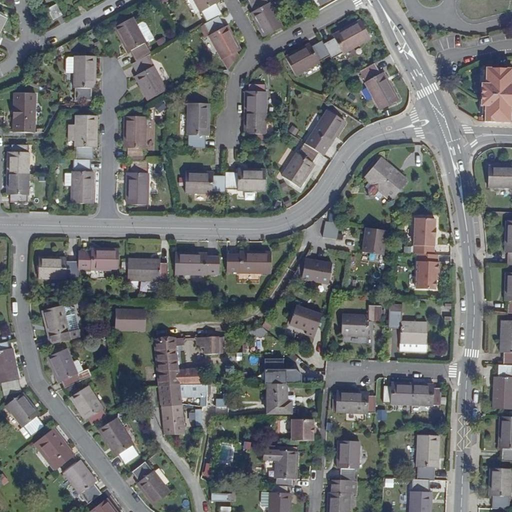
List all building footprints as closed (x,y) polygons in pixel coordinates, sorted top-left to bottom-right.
[(223,60),(236,53),(241,50),(227,26),(225,27),(219,16),(222,14),(216,4),(220,2),(218,0),(194,0),(201,12),(202,12),(208,22),(204,24),(210,35),(209,36),(222,60),(223,60)] [(247,0),(248,0),(254,12),(251,14),(263,37),(282,27),(270,3),(269,3),(266,0),(247,0)] [(56,6),(48,10),(54,20),(61,15),(56,6)] [(134,77),(148,101),(166,90),(154,66),(152,67),(147,56),(151,53),(145,43),(155,38),(146,23),(142,22),(136,25),(132,18),(114,29),(127,53),(131,51),(137,61),(132,64),(138,75),(134,77)] [(309,44),(285,57),(296,76),(319,63),(319,62),(330,56),(332,59),(342,53),(343,54),(371,39),(360,20),(332,35),(334,38),(324,44),(322,41),(311,47),(309,44)] [(239,56),(236,53),(223,60),(229,70),(239,56)] [(67,73),(74,73),(74,88),(75,88),(75,101),(92,101),(92,89),(96,89),(96,56),(75,56),(75,57),(69,57),(67,59),(67,73)] [(375,63),(359,71),(365,83),(364,83),(379,111),(399,100),(384,72),(381,74),(375,63)] [(511,77),(511,71),(511,70),(486,69),(486,86),(480,86),(480,108),(481,108),(485,108),(484,118),(484,124),(511,124),(511,122),(511,114),(511,110),(511,77)] [(249,92),(245,92),(245,134),(248,134),(248,142),(265,142),(265,134),(266,135),(267,92),(266,92),(266,85),(249,84),(249,92)] [(17,120),(17,132),(34,132),(34,120),(35,120),(35,94),(14,94),(14,120),(17,120)] [(209,104),(188,103),(187,136),(188,136),(188,148),(204,148),(205,137),(208,137),(209,104)] [(345,121),(326,110),(312,134),(313,135),(307,145),(304,143),(298,154),(297,153),(282,177),(300,188),(314,165),(312,163),(319,152),(321,153),(327,143),(330,145),(345,121)] [(75,125),(75,140),(75,147),(76,147),(76,160),(74,160),(74,172),(72,172),(71,203),(93,204),(94,172),(91,172),(91,160),(94,160),(94,148),(97,148),(97,116),(75,116),(75,125)] [(146,118),(125,117),(125,149),(127,149),(127,161),(130,161),(130,173),(127,173),(127,204),(148,205),(149,174),(148,174),(148,161),(144,161),(144,149),(146,149),(146,118)] [(28,203),(28,145),(12,145),(11,152),(7,152),(7,195),(10,195),(10,202),(28,203)] [(380,160),(364,180),(369,183),(365,188),(367,190),(368,197),(374,196),(379,200),(383,195),(390,201),(397,194),(401,193),(400,189),(406,181),(380,160)] [(511,167),(488,167),(487,189),(511,189),(511,167)] [(213,172),(186,172),(186,194),(213,194),(213,193),(225,193),(225,189),(238,190),(238,191),(265,191),(265,170),(237,169),(237,172),(225,172),(225,175),(213,175),(213,172)] [(244,199),(256,200),(257,192),(245,191),(244,199)] [(417,255),(432,256),(433,239),(434,239),(435,230),(433,230),(434,221),(414,220),(413,255),(417,255)] [(324,222),(321,238),(333,239),(335,239),(338,225),(324,222)] [(386,232),(365,229),(361,253),(382,256),(386,232)] [(331,246),(333,239),(315,237),(312,244),(331,246)] [(66,259),(38,258),(38,280),(66,280),(66,279),(78,279),(78,270),(91,270),(90,271),(118,272),(118,249),(91,249),(91,253),(79,253),(78,262),(66,262),(66,259)] [(239,256),(226,256),(226,272),(239,273),(239,274),(270,274),(270,253),(239,253),(239,256)] [(206,255),(175,254),(174,276),(206,276),(206,275),(219,275),(219,258),(206,258),(206,255)] [(432,256),(417,255),(415,290),(434,291),(435,273),(437,273),(438,263),(436,263),(437,256),(432,256)] [(159,260),(128,260),(128,282),(159,282),(159,281),(167,281),(167,264),(159,264),(159,260)] [(303,260),(292,279),(327,285),(331,265),(303,260)] [(63,306),(41,311),(50,346),(80,338),(72,308),(63,306)] [(297,306),(291,325),(307,330),(305,335),(315,338),(323,314),(297,306)] [(401,306),(388,306),(388,329),(400,330),(399,344),(399,352),(426,353),(426,345),(427,324),(400,323),(401,306)] [(367,338),(368,323),(380,324),(380,307),(369,307),(368,316),(342,315),(341,337),(367,338)] [(268,316),(263,326),(270,330),(275,319),(268,316)] [(115,317),(115,330),(147,330),(147,317),(115,317)] [(511,321),(501,322),(500,353),(503,353),(503,365),(497,365),(496,378),(493,378),(492,410),(511,410),(511,321)] [(249,339),(264,338),(267,332),(263,326),(248,332),(249,339)] [(222,338),(196,339),(196,349),(204,349),(204,355),(223,355),(222,338)] [(155,341),(159,386),(197,386),(196,371),(178,371),(176,347),(184,347),(183,339),(155,341)] [(0,383),(1,383),(4,396),(21,392),(19,380),(12,349),(9,350),(7,343),(0,344),(0,383)] [(66,350),(47,358),(58,383),(61,382),(64,389),(91,377),(88,370),(83,373),(78,362),(77,362),(72,364),(66,350)] [(265,382),(303,381),(302,373),(296,369),(284,369),(284,358),(264,359),(265,382)] [(390,387),(383,387),(382,404),(390,404),(390,406),(432,407),(432,406),(439,406),(439,405),(440,398),(440,389),(433,389),(433,386),(391,384),(390,387)] [(286,403),(286,385),(267,385),(266,385),(266,415),(291,415),(291,403),(286,403)] [(197,386),(159,386),(161,406),(182,406),(181,399),(206,399),(206,396),(209,396),(211,391),(210,386),(207,386),(206,386),(202,386),(197,386)] [(88,387),(70,398),(85,422),(88,420),(92,426),(106,417),(102,410),(103,410),(88,387)] [(368,394),(336,392),(335,413),(367,415),(367,413),(374,414),(375,397),(367,397),(368,394)] [(22,393),(6,406),(22,428),(23,427),(31,437),(44,427),(36,417),(39,415),(22,393)] [(220,400),(217,408),(228,408),(228,395),(222,395),(222,400),(220,400)] [(182,406),(161,406),(164,435),(185,435),(182,406)] [(378,420),(386,419),(385,409),(377,410),(378,420)] [(511,418),(500,418),(498,449),(501,449),(501,462),(511,462),(511,418)] [(116,419),(98,431),(116,457),(118,455),(125,466),(139,457),(132,446),(133,445),(116,419)] [(291,420),(291,442),(313,442),(313,435),(313,428),(313,420),(291,420)] [(54,429),(37,442),(53,463),(51,465),(55,471),(75,456),(54,429)] [(439,437),(417,436),(416,468),(417,468),(416,480),(411,480),(411,492),(410,492),(408,511),(430,511),(432,493),(428,493),(429,481),(433,481),(434,469),(437,469),(439,437)] [(53,463),(37,442),(34,445),(51,465),(53,463)] [(358,443),(338,442),(337,469),(341,470),(340,481),(331,481),(330,494),(328,493),(327,511),(348,511),(349,494),(349,482),(356,482),(357,470),(358,443)] [(270,494),(269,494),(262,493),(261,505),(263,507),(268,508),(268,511),(289,511),(290,495),(286,494),(287,487),(292,487),(293,480),(296,480),(297,452),(276,451),(263,451),(263,460),(275,461),(275,479),(276,479),(275,486),(270,486),(270,494)] [(80,461),(63,474),(79,495),(80,494),(88,504),(101,494),(93,484),(96,482),(80,461)] [(145,462),(131,473),(139,483),(136,485),(153,506),(170,493),(153,472),(145,462)] [(511,470),(490,469),(489,496),(492,496),(491,509),(509,510),(509,497),(510,497),(511,470)] [(233,495),(213,494),(212,502),(232,503),(233,495)] [(115,511),(106,499),(89,511),(115,511)]
